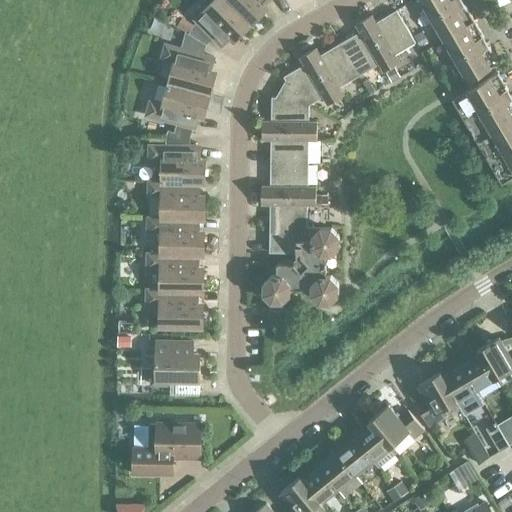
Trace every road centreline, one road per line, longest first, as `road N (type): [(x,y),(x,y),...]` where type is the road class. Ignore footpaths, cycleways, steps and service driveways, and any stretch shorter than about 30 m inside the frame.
road 1 (residential): [(281,441),(236,375),(240,108),(271,49),(348,0)]
road 2 (residential): [(281,441),(439,312),(511,268)]
